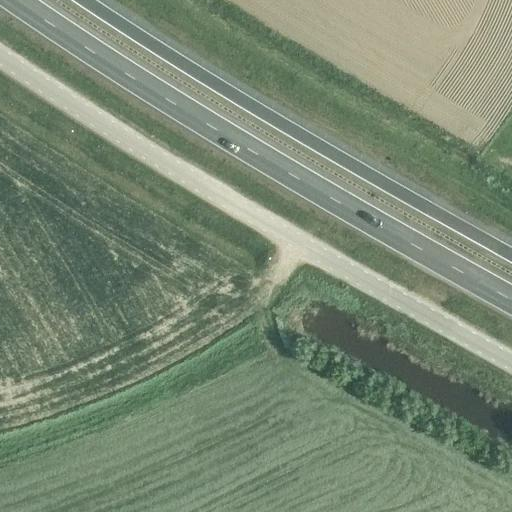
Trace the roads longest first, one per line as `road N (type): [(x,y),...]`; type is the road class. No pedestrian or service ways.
road 1 (unclassified): [(0,56),(202,186),(511,364)]
road 2 (trunk): [(15,0),(236,145),(511,299)]
road 3 (trunk): [(511,254),(83,0)]
